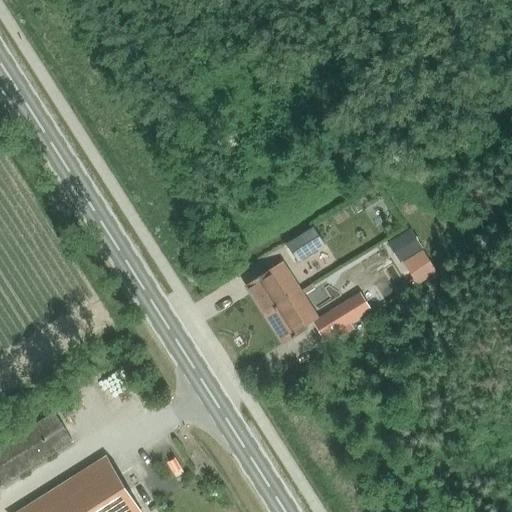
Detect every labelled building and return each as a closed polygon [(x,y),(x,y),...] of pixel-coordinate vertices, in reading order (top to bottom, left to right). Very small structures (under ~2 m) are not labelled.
[(287,245),(298,262),(325,245),(314,228),(287,245)] [(300,292),(281,263),(246,285),(265,315),(300,292)] [(305,328),(314,314),(300,292),(265,315),(283,344),(306,330),(305,328)] [(313,323),(323,340),(351,323),(340,306),(313,323)] [(0,486),(72,442),(54,413),(0,447),(0,486)] [(140,511),(106,457),(18,511),(140,511)]
